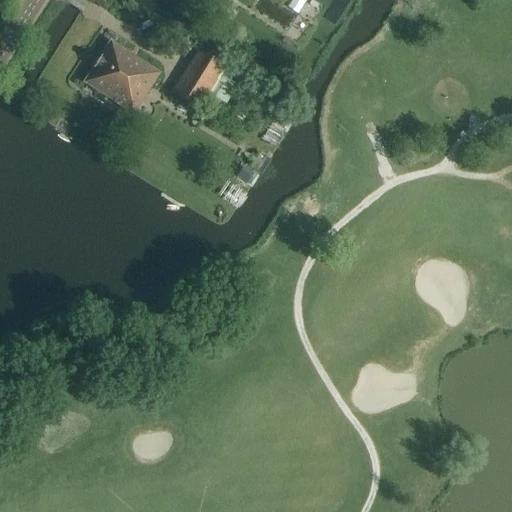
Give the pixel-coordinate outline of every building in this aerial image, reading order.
[(178,0),(198,13),(206,0),(178,0)] [(233,21),(225,15),(218,26),(227,31),(233,21)] [(134,117),(161,74),(112,40),(83,84),(134,117)] [(199,112),(226,67),(197,49),(170,94),(199,112)] [(282,97),(274,111),(282,115),(290,101),(282,97)]
